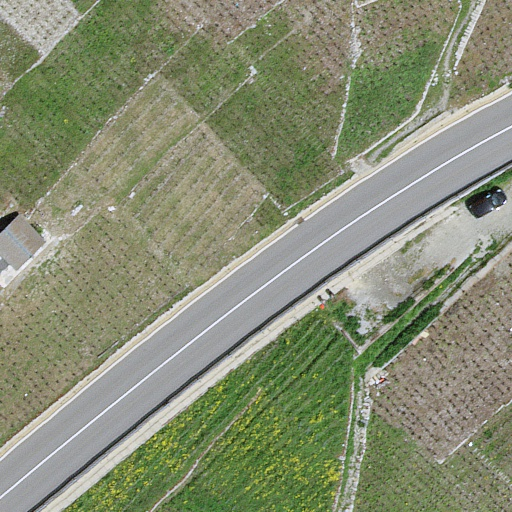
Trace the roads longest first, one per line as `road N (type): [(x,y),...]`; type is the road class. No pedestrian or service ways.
road 1 (secondary): [(0,497),(291,266),(511,125)]
road 2 (track): [(511,222),(373,364)]
